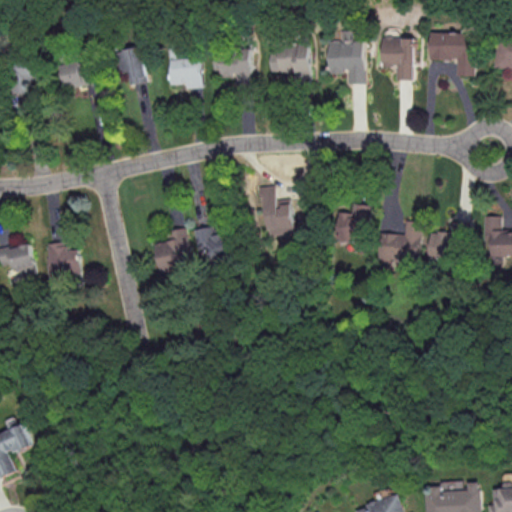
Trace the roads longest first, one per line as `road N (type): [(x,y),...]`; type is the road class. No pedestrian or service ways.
road 1 (residential): [(0,189),(63,185),(228,147),(462,144)]
road 2 (residential): [(103,175),(141,356)]
